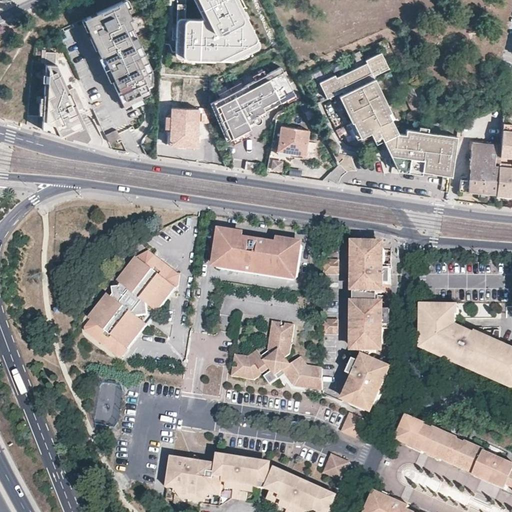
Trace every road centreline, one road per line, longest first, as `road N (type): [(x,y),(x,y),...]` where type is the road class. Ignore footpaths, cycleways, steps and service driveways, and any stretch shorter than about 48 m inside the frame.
road 1 (secondary): [(392,203),(89,156),(11,133)]
road 2 (secondary): [(73,182),(409,234)]
road 3 (residential): [(145,405),(306,430),(375,460)]
road 4 (primary): [(71,511),(0,326)]
road 5 (residential): [(409,234),(412,371)]
